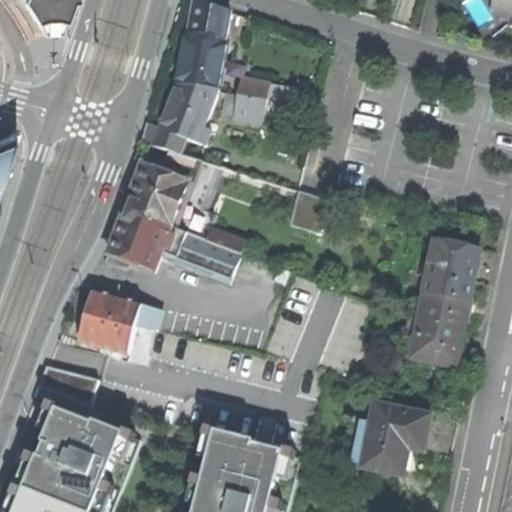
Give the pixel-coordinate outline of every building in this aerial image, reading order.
[(21,0),(34,20),(41,18),(54,17),(63,20),(65,17),(70,0),(21,0)] [(76,2),(75,0),(70,0),(65,17),(69,17),(72,17),(75,15),(77,9),(76,2)] [(464,0),(478,27),(493,18),(483,0),(464,0)] [(511,0),(498,0),(495,14),(511,17),(511,0)] [(196,2),(191,35),(226,42),(231,13),(196,2)] [(58,33),(63,20),(54,17),(41,18),(34,20),(42,33),(46,31),(52,31),(58,33)] [(185,52),(179,83),(219,92),(228,42),(226,42),(191,35),(187,35),(185,52)] [(243,78),(239,95),(268,101),(272,84),(243,78)] [(169,108),(160,129),(187,138),(206,145),(209,137),(203,134),(219,92),(179,83),(169,108)] [(296,88),(272,84),(268,101),(293,106),(296,88)] [(265,120),(268,101),(239,95),(236,115),(265,120)] [(187,138),(160,129),(149,125),(143,142),(172,152),(181,155),(187,138)] [(0,173),(15,132),(0,138),(0,173)] [(126,208),(173,226),(199,160),(181,155),(172,152),(164,170),(146,162),(138,180),(126,208)] [(173,226),(207,240),(212,228),(218,214),(201,207),(219,166),(199,160),(173,226)] [(300,192),(298,199),(328,208),(330,201),(300,192)] [(320,234),(328,208),(298,199),(290,225),(320,234)] [(163,249),(173,226),(126,208),(116,234),(108,253),(118,257),(154,271),(163,249)] [(207,240),(173,226),(163,249),(177,254),(174,261),(211,275),(212,276),(230,283),(243,253),(207,240)] [(243,253),(247,242),(212,228),(207,240),(243,253)] [(439,241),(413,359),(458,368),(470,304),(482,251),(439,241)] [(115,265),(118,257),(108,253),(105,261),(115,265)] [(131,356),(139,328),(145,307),(96,293),(89,317),(82,342),(131,356)] [(145,307),(139,328),(158,334),(165,312),(145,307)] [(49,369),(42,388),(93,408),(100,382),(49,369)] [(114,511),(143,441),(97,423),(96,426),(59,411),(60,408),(51,404),(40,430),(50,434),(45,445),(47,446),(44,453),(41,460),(30,455),(18,484),(28,488),(26,492),(17,489),(7,511),(114,511)] [(404,477),(410,450),(425,454),(428,440),(432,418),(378,407),(364,469),(404,477)] [(200,459),(211,462),(218,434),(219,432),(208,429),(200,459)] [(289,511),(303,458),(297,457),(286,454),(256,446),(257,444),(218,434),(211,462),(206,480),(199,506),(197,511),(289,511)] [(189,504),(199,506),(206,480),(196,478),(189,504)]
